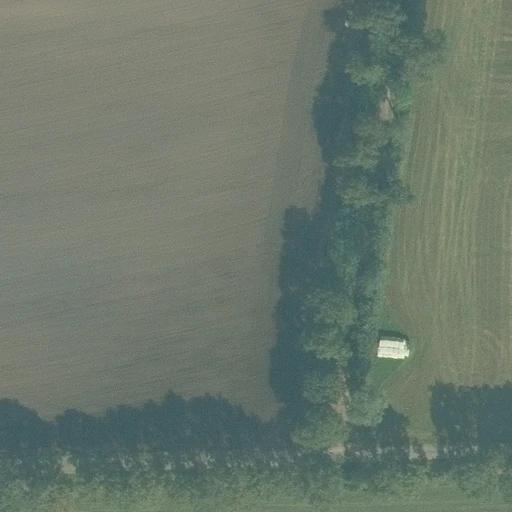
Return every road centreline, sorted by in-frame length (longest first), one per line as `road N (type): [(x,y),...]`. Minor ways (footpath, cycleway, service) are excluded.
road 1 (unclassified): [(511,449),(0,469)]
road 2 (track): [(327,457),(396,0)]
